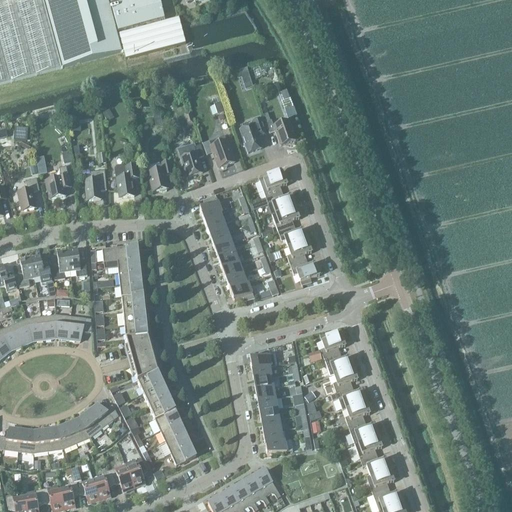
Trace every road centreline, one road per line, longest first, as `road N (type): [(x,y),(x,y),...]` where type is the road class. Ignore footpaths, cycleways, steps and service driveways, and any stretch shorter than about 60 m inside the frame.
road 1 (tertiary): [(397,283),(314,56),(283,0)]
road 2 (residential): [(351,300),(295,162),(187,197),(177,226)]
road 3 (tertiary): [(481,511),(397,283)]
road 4 (residential): [(354,311),(426,511)]
road 5 (residential): [(228,335),(242,454),(183,492)]
road 6 (residential): [(0,244),(86,226),(177,226)]
road 7 (residential): [(228,335),(243,344),(343,315),(351,300)]
road 8 (residential): [(351,300),(336,293),(238,320),(228,335)]
road 9 (residential): [(0,412),(23,421),(60,417),(95,392),(97,371)]
road 10 (residential): [(177,226),(228,335)]
